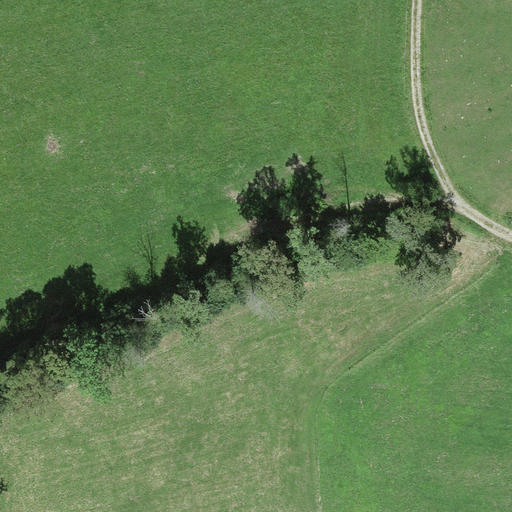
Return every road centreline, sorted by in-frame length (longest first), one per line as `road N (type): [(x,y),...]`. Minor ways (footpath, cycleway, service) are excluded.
road 1 (track): [(448,186),(224,216),(51,313)]
road 2 (track): [(511,236),(462,204),(432,153),(416,89),(417,0)]
